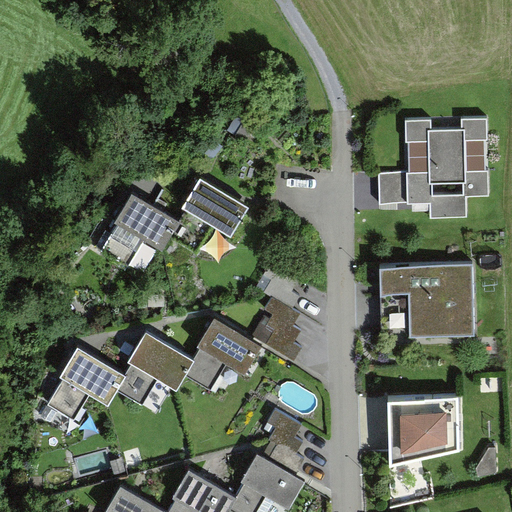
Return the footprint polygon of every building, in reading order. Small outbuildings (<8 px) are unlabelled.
[(490,110),(405,115),(408,171),(378,172),(380,202),(495,195),(490,110)] [(242,200),(191,170),(172,203),(223,233),(242,200)] [(171,218),(130,196),(115,224),(156,246),(171,218)] [(470,257),(373,257),(373,287),(405,288),(405,331),(469,332),(470,257)] [(255,342),(201,313),(186,341),(240,369),(255,342)] [(188,357),(142,327),(124,355),(170,385),(188,357)] [(119,368),(70,338),(51,369),(100,399),(119,368)] [(457,396),(381,397),(386,466),(458,451),(457,396)] [(282,409),(263,448),(293,463),(313,424),(282,409)] [(301,478),(250,448),(234,475),(285,504),(301,478)] [(217,511),(230,493),(181,464),(164,492),(197,511),(217,511)] [(161,511),(164,507),(114,481),(100,510),(103,511),(161,511)]
